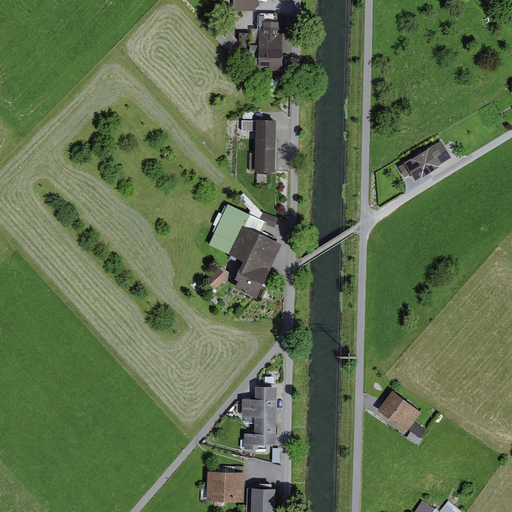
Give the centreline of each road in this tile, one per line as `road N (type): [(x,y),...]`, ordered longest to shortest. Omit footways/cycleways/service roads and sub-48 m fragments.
road 1 (unclassified): [(298,0),(291,332)]
road 2 (unclassified): [(368,223),(358,511)]
road 3 (unclassified): [(137,511),(291,332)]
road 4 (residential): [(372,0),(368,223)]
road 5 (unclassified): [(291,332),(289,511)]
road 6 (residential): [(511,135),(368,223)]
